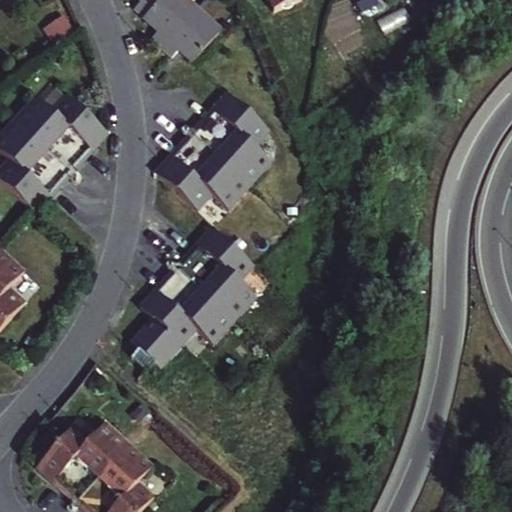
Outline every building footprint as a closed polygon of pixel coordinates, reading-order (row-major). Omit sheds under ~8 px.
[(182,62),(197,75),(224,46),(178,3),(180,0),(135,0),(134,1),(148,14),(141,22),(164,44),(158,50),(177,68),(182,62)] [(270,0),(276,12),(304,0),(303,0),(270,0)] [(12,135),(68,187),(91,162),(87,158),(101,143),(65,110),(50,126),(34,111),(12,135)] [(198,147),(256,201),(278,177),(261,161),(276,145),(240,111),(226,126),(221,122),(198,147)] [(47,211),(68,187),(12,135),(0,147),(0,167),(7,174),(0,180),(0,197),(28,224),(43,207),(47,211)] [(181,175),(167,190),(203,225),(217,209),(234,224),(256,201),(198,147),(176,171),(181,175)] [(258,278),(221,244),(208,259),(203,255),(181,279),(239,333),(259,310),(243,295),(258,278)] [(26,287),(0,263),(0,346),(27,317),(11,302),(26,287)] [(150,323),(156,328),(186,356),(200,342),(216,357),(239,333),(181,279),(159,304),(164,308),(150,323)] [(149,380),(157,371),(165,379),(186,356),(156,328),(135,350),(142,357),(134,366),(149,380)] [(52,482),(48,486),(73,509),(129,448),(106,425),(86,447),(71,433),(37,469),(52,482)] [(142,511),(150,504),(134,489),(152,469),(129,448),(73,509),(75,511),(142,511)]
